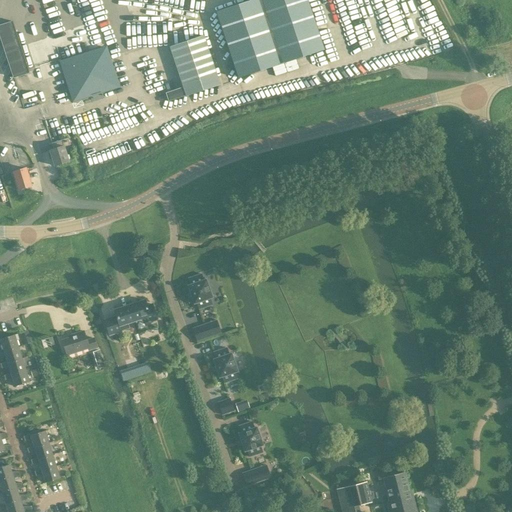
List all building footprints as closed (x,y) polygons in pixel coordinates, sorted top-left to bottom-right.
[(252,0),(239,4),(216,12),(238,78),(323,50),(306,0),(252,0)] [(28,73),(12,22),(0,25),(0,35),(13,77),(28,73)] [(185,96),(219,85),(203,36),(170,48),(183,88),(166,93),(168,101),(185,95),(185,96)] [(73,101),(118,87),(105,48),(60,62),(73,101)] [(64,147),(70,145),(68,139),(51,144),(53,150),(49,151),(54,166),(69,162),(64,147)] [(19,190),(31,186),(26,169),(14,172),(19,190)] [(187,286),(194,304),(196,304),(198,310),(212,305),(209,299),(212,298),(206,280),(203,281),(201,275),(188,279),(190,285),(187,286)] [(129,306),(134,321),(149,316),(151,322),(157,320),(152,305),(146,307),(144,300),(129,306)] [(120,326),(134,321),(129,306),(114,311),(116,316),(104,320),(109,336),(121,332),(120,326)] [(192,329),(196,342),(208,337),(204,325),(192,329)] [(24,332),(20,333),(22,339),(29,337),(28,333),(27,331),(24,332)] [(89,351),(97,349),(93,338),(86,341),(83,331),(72,335),(72,337),(62,340),(66,356),(88,349),(89,351)] [(0,344),(1,345),(3,350),(3,352),(18,347),(14,335),(0,339),(0,338),(0,344)] [(3,352),(3,350),(0,350),(0,356),(5,356),(6,362),(7,363),(21,359),(18,347),(3,352)] [(213,360),(219,378),(221,377),(223,384),(237,379),(235,373),(237,372),(231,354),(229,355),(226,348),(213,353),(215,359),(213,360)] [(97,368),(103,366),(98,350),(92,352),(97,368)] [(7,363),(6,362),(0,363),(0,364),(1,368),(8,368),(10,374),(10,375),(25,370),(21,359),(7,363)] [(148,363),(138,366),(141,374),(150,371),(148,363)] [(130,368),(120,372),(123,380),(133,376),(131,371),(130,368)] [(31,371),(32,376),(33,377),(40,375),(38,369),(37,369),(31,371)] [(29,382),(25,370),(10,375),(10,374),(4,376),(5,380),(12,380),(14,387),(29,382)] [(217,403),(221,415),(234,411),(229,399),(217,403)] [(251,422),(238,427),(240,433),(238,434),(244,452),(246,451),(249,457),(262,453),(260,447),(262,446),(256,428),(254,428),(251,422)] [(31,441),(33,446),(33,448),(48,443),(44,431),(31,435),(30,434),(23,436),(24,441),(31,441)] [(2,445),(1,440),(0,438),(0,451),(4,450),(4,451),(11,449),(10,445),(2,445)] [(35,453),(37,458),(37,459),(52,455),(48,443),(33,448),(33,446),(27,448),(28,453),(35,453)] [(39,464),(41,469),(41,471),(56,467),(52,455),(37,459),(37,458),(30,460),(32,464),(39,464)] [(0,480),(13,477),(13,478),(20,476),(18,472),(11,472),(9,465),(4,466),(0,467),(0,480)] [(41,471),(41,469),(34,472),(35,476),(43,476),(45,483),(59,478),(56,467),(41,471)] [(242,474),(246,486),(258,482),(254,470),(242,474)] [(409,493),(404,473),(382,478),(388,501),(386,502),(388,511),(416,511),(412,492),(409,493)] [(16,488),(17,490),(23,488),(22,483),(15,483),(13,478),(13,477),(0,480),(0,486),(2,493),(16,488)] [(366,483),(337,490),(342,511),(359,511),(358,505),(371,502),(366,483)] [(20,500),(21,501),(27,499),(26,495),(18,495),(17,490),(16,488),(2,493),(6,504),(20,500)] [(22,507),(21,501),(20,500),(6,504),(8,511),(23,511),(27,511),(31,511),(29,507),(22,507)]
